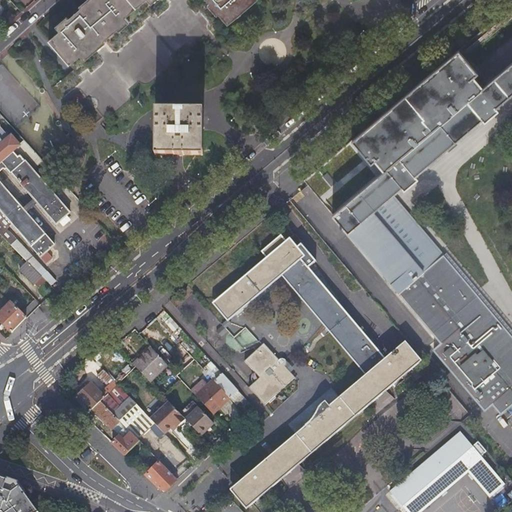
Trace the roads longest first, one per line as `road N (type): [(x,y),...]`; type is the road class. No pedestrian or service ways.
road 1 (secondary): [(11,400),(468,0)]
road 2 (secondary): [(451,0),(160,252),(10,366)]
road 3 (residential): [(142,511),(109,500),(11,400)]
road 4 (residential): [(262,414),(162,503),(164,511)]
